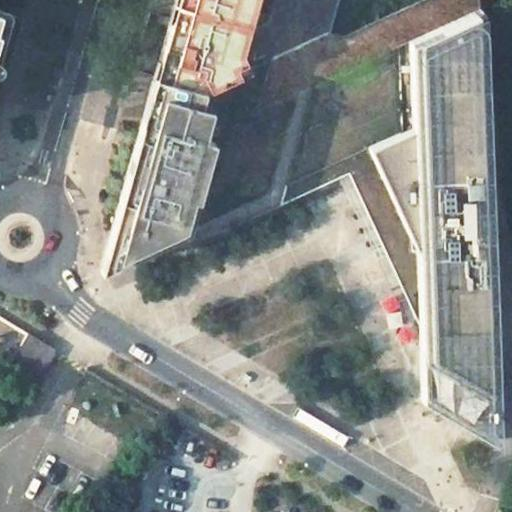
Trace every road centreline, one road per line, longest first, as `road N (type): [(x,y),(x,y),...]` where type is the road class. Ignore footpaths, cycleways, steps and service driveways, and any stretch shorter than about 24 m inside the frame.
road 1 (secondary): [(44,273),(92,317),(413,511)]
road 2 (secondary): [(38,195),(93,0)]
